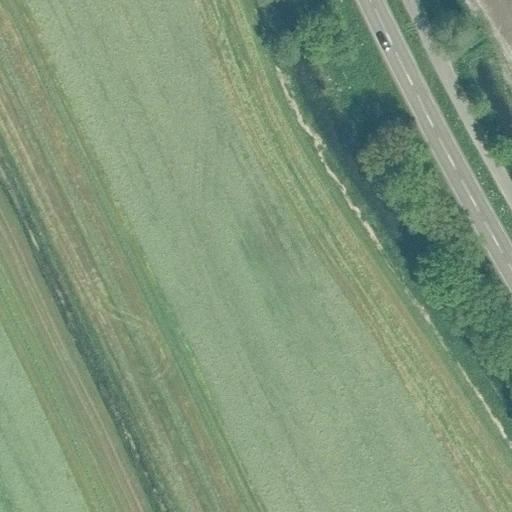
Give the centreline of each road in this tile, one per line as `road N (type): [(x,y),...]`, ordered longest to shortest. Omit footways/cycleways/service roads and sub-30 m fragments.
road 1 (secondary): [(511,266),(368,0)]
road 2 (unclassified): [(511,195),(408,0)]
